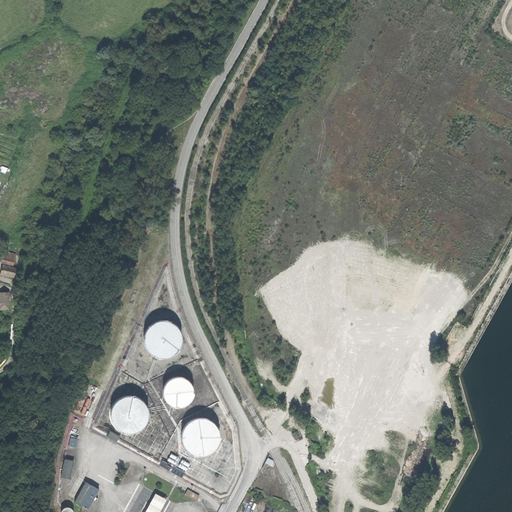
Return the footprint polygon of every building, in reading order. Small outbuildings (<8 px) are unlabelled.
[(1,262),(14,265),(16,254),(4,251),(1,262)] [(0,273),(14,277),(16,268),(2,265),(0,273)] [(0,309),(9,309),(9,292),(0,291),(0,309)] [(153,321),(149,324),(146,327),(144,333),(143,337),(144,341),(145,346),(149,351),(151,353),(156,355),(162,356),(165,356),(171,354),(175,351),(178,348),(180,343),(181,338),(181,334),(179,328),(176,325),(172,321),(167,319),(162,319),(157,319),(153,321)] [(184,405),(189,402),(192,396),(193,391),(192,384),(188,380),(183,376),(177,376),(171,377),(167,380),(164,385),(162,391),(163,396),(167,402),(172,405),(178,406),(184,405)] [(119,398),(116,400),(113,404),(111,409),(110,414),(110,417),(112,423),(115,427),(118,429),(123,432),(128,433),(131,433),(138,431),(142,428),(145,424),(147,419),(147,414),(147,410),(145,405),(142,401),(138,398),(134,396),(129,395),(124,396),(119,398)] [(190,419),(186,422),(184,425),(181,430),(181,435),(181,439),(183,444),(186,448),(189,451),(193,453),(199,454),(202,454),(209,452),(213,449),(215,445),(218,440),(218,436),(218,431),(216,426),(213,422),(209,419),(205,417),(200,417),(195,417),(190,419)] [(107,436),(116,440),(119,435),(110,430),(107,436)] [(76,447),(78,439),(70,437),(68,445),(76,447)] [(62,477),(71,479),(74,460),(65,459),(62,477)] [(162,459),(160,465),(170,469),(172,465),(167,463),(168,462),(162,459)] [(174,465),(172,470),(183,475),(185,470),(174,465)] [(85,483),(74,503),(88,510),(98,490),(85,483)] [(188,490),(186,494),(198,501),(200,497),(188,490)] [(145,511),(159,511),(167,498),(156,493),(145,511)]
